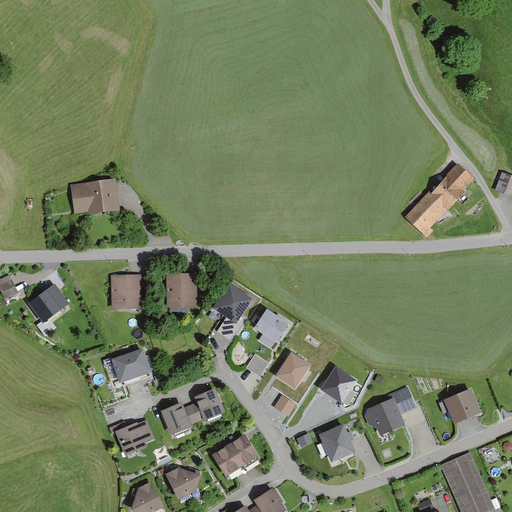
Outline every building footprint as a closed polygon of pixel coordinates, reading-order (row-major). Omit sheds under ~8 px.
[(456,165),(454,167),(430,193),(444,207),(471,179),(456,165)] [(495,191),(511,196),(511,177),(502,174),(495,191)] [(113,188),(113,182),(71,187),(74,210),(87,208),(88,212),(113,209),(116,209),(116,208),(113,188)] [(445,208),(444,207),(430,193),(425,198),(416,208),(406,219),(425,237),(431,231),(427,227),(445,208)] [(16,293),(10,280),(8,275),(0,279),(0,291),(4,299),(16,293)] [(193,303),(192,280),(192,276),(183,276),(183,277),(178,277),(178,276),(175,276),(167,276),(168,304),(193,303)] [(123,279),(123,277),(112,278),(112,306),(113,306),(138,305),(137,277),(128,277),(128,279),(123,279)] [(231,284),(214,308),(239,325),(255,302),(231,284)] [(40,312),(45,318),(65,302),(53,286),(29,304),(37,314),(40,312)] [(269,308),(254,329),(277,345),(291,323),(269,308)] [(227,318),(217,331),(230,340),(239,326),(227,318)] [(146,350),(115,359),(122,385),(153,375),(146,350)] [(292,352),(276,376),(296,390),(313,366),(292,352)] [(269,363),(256,354),(247,368),(260,377),(269,363)] [(360,382),(337,368),(322,391),(345,406),(360,382)] [(408,386),(366,405),(380,434),(405,423),(401,413),(417,406),(408,386)] [(471,390),(443,401),(452,424),(480,413),(471,390)] [(198,403),(189,406),(195,420),(203,417),(204,418),(221,411),(212,391),(195,398),(198,403)] [(297,403),(282,395),(274,408),(289,417),(297,403)] [(195,420),(189,406),(181,410),(179,405),(162,412),(170,432),(187,425),(187,424),(195,420)] [(124,429),(121,422),(108,427),(111,434),(116,432),(125,453),(143,445),(141,441),(151,437),(144,422),(135,426),(135,424),(124,429)] [(343,425),(319,435),(331,463),(355,453),(343,425)] [(309,434),(297,439),(301,447),(313,442),(309,434)] [(241,464),(248,459),(255,455),(243,436),(228,446),(239,464),(241,464)] [(224,474),(231,470),(238,465),(239,464),(228,446),(212,455),(224,474)] [(482,511),(492,508),(488,498),(468,453),(440,465),(461,511),(482,511)] [(185,493),(193,489),(197,476),(177,469),(167,475),(177,496),(178,496),(177,494),(184,490),(185,493)] [(159,505),(160,505),(149,484),(138,489),(131,509),(140,511),(146,511),(149,511),(152,509),(151,507),(158,503),(159,505)] [(277,511),(282,509),(278,503),(270,490),(255,500),(257,505),(252,508),(254,511),(277,511)] [(417,505),(420,511),(431,506),(429,500),(417,505)]
